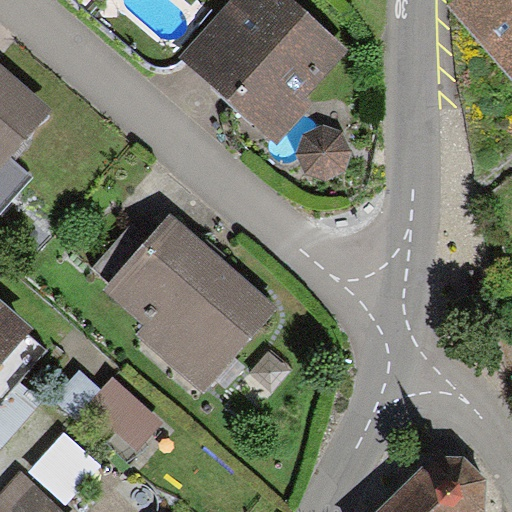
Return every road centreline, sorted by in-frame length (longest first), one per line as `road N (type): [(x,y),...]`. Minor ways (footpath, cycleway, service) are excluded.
road 1 (residential): [(402,341),(15,0)]
road 2 (residential): [(419,0),(402,341)]
road 3 (residential): [(402,341),(321,511)]
road 4 (residential): [(402,341),(474,413),(511,484)]
